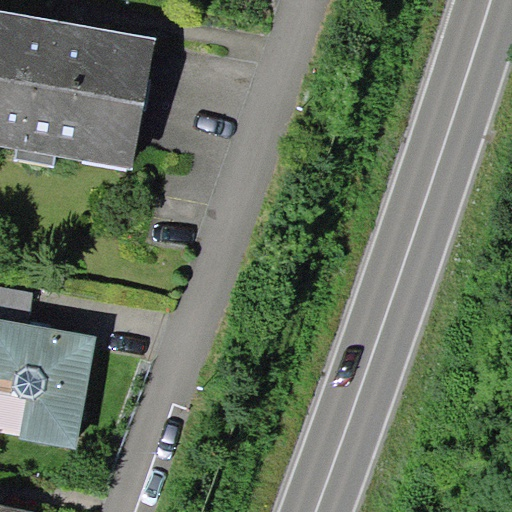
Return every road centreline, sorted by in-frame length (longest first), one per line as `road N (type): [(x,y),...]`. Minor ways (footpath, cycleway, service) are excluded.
road 1 (residential): [(125,511),(297,0)]
road 2 (trunk): [(490,0),(446,163),(323,511)]
